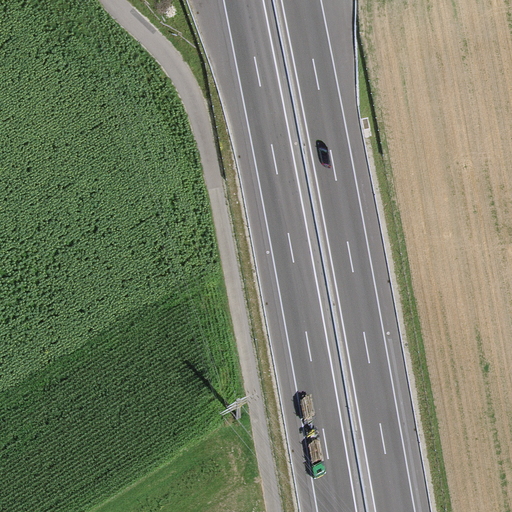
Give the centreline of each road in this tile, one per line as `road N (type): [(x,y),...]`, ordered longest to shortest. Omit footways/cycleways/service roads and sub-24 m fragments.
road 1 (track): [(270,511),(196,106),(171,62),(109,0)]
road 2 (motorway): [(393,511),(302,0)]
road 3 (motorway): [(243,0),(334,511)]
